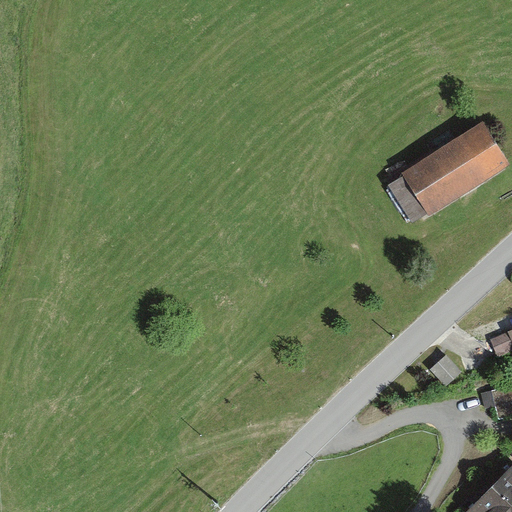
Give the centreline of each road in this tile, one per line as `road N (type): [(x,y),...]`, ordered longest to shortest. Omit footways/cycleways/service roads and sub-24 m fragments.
road 1 (tertiary): [(511,252),(239,511)]
road 2 (track): [(431,511),(455,451),(451,418),(424,417),(335,444),(313,440)]
